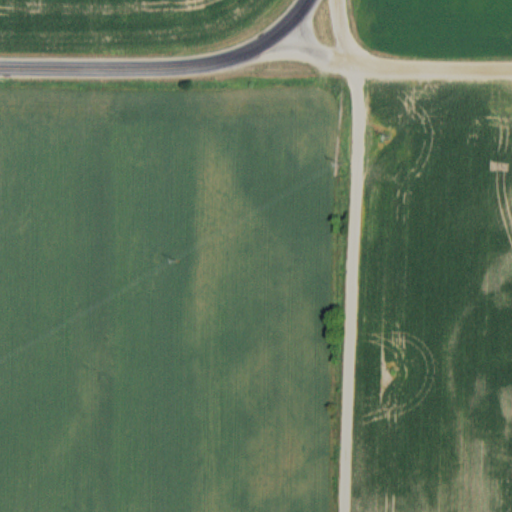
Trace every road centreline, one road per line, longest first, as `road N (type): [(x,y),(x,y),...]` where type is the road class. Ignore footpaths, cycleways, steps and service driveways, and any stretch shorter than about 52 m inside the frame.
road 1 (residential): [(0,66),(203,69),(250,57),(289,30)]
road 2 (residential): [(511,65),(339,61),(289,30)]
